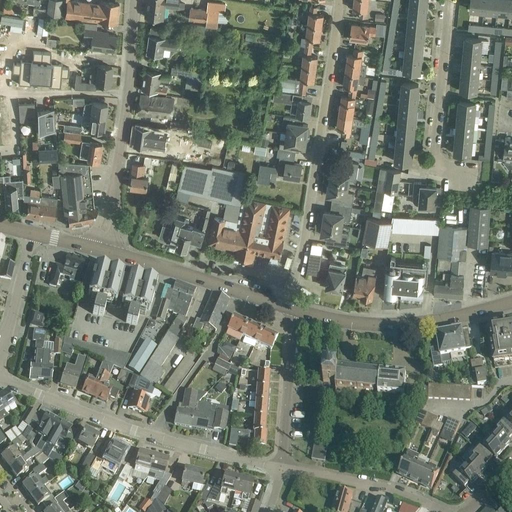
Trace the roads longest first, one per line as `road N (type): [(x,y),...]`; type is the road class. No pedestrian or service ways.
road 1 (residential): [(292,307),(339,0)]
road 2 (residential): [(281,469),(150,435),(0,378)]
road 3 (secondary): [(292,307),(339,320),(413,323),(511,301)]
road 4 (residential): [(477,173),(432,168),(450,0)]
road 5 (secondary): [(95,248),(292,307)]
road 6 (residential): [(440,511),(388,489),(281,469)]
road 7 (residential): [(281,469),(292,307)]
road 8 (unclassified): [(95,248),(128,94)]
road 9 (residential): [(0,92),(128,94)]
road 10 (unclassified): [(0,349),(30,231)]
